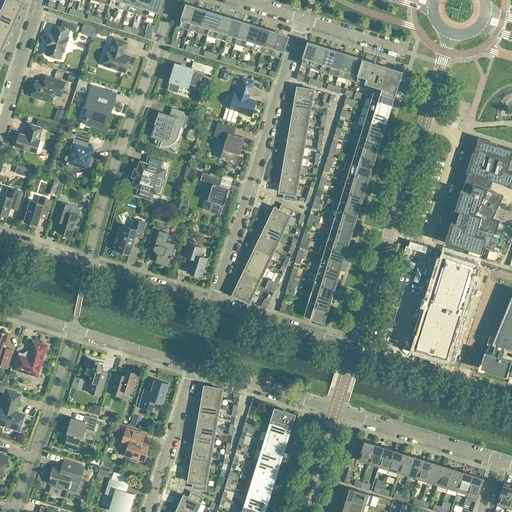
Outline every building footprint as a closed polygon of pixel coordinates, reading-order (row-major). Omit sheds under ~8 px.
[(19,11),(24,2),(19,0),(5,0),(4,4),(19,11)] [(127,10),(130,0),(120,0),(118,7),(127,10)] [(136,13),(140,0),(130,0),(127,10),(136,13)] [(146,16),(150,0),(140,0),(136,13),(146,16)] [(155,19),(161,0),(150,0),(146,16),(155,19)] [(15,20),(19,11),(4,4),(0,13),(15,20)] [(188,29),(195,7),(186,4),(179,26),(188,29)] [(198,32),(205,10),(195,7),(188,29),(198,32)] [(207,35),(214,12),(205,10),(198,32),(207,35)] [(0,23),(11,28),(15,20),(0,13),(0,12),(0,23)] [(216,38),(223,15),(214,12),(207,35),(216,38)] [(225,41),(232,18),(223,15),(216,38),(225,41)] [(234,44),(241,21),(232,18),(225,41),(234,44)] [(68,37),(67,37),(69,30),(75,32),(77,25),(62,21),(60,27),(54,25),(52,32),(51,32),(46,47),(47,47),(45,54),(60,59),(62,52),(63,52),(68,37)] [(244,46),(251,24),(241,21),(234,44),(244,46)] [(0,33),(7,37),(11,28),(0,23),(0,33)] [(82,29),(92,32),(94,27),(84,24),(82,29)] [(253,49),(260,27),(251,24),(244,46),(253,49)] [(262,52),(269,30),(260,27),(253,49),(262,52)] [(271,55),(278,33),(269,30),(262,52),(271,55)] [(146,32),(144,38),(150,40),(152,34),(146,32)] [(281,58),(288,35),(278,33),(271,55),(281,58)] [(123,55),(127,43),(114,39),(110,51),(109,50),(108,52),(107,53),(106,54),(105,54),(104,55),(104,56),(104,57),(103,58),(103,59),(103,60),(104,61),(104,62),(105,63),(104,65),(125,72),(130,57),(123,55)] [(310,67),(317,45),(308,42),(301,64),(310,67)] [(319,70),(326,47),(317,45),(310,67),(319,70)] [(328,73),(335,50),(326,47),(319,70),(328,73)] [(88,49),(88,58),(101,58),(101,50),(88,49)] [(338,76),(345,53),(335,50),(328,73),(338,76)] [(347,79),(354,56),(345,53),(338,76),(347,79)] [(356,81),(363,59),(354,56),(347,79),(356,81)] [(393,71),(392,71),(390,71),(389,67),(363,59),(356,81),(357,82),(358,79),(375,85),(374,89),(394,95),(401,72),(399,72),(396,71),(393,71)] [(198,86),(203,72),(175,64),(175,65),(167,90),(177,93),(180,83),(187,85),(188,83),(198,86)] [(210,75),(213,67),(205,65),(203,72),(210,75)] [(223,70),(221,78),(224,80),(227,79),(229,72),(223,70)] [(60,97),(62,89),(65,83),(45,76),(43,83),(36,81),(31,96),(51,102),(53,95),(60,97)] [(256,101),(248,99),(253,81),(242,77),(236,95),(234,94),(232,101),(231,102),(229,105),(230,107),(226,119),(236,122),(239,111),(242,112),(242,114),(251,117),(256,101)] [(110,114),(113,101),(116,94),(92,86),(85,106),(90,107),(85,123),(95,126),(96,125),(103,127),(107,113),(110,114)] [(312,99),(314,90),(297,87),(295,96),(312,99)] [(371,98),(391,105),(394,95),(374,89),(371,98)] [(310,109),(312,99),(295,96),(294,106),(310,109)] [(388,114),(391,105),(371,98),(368,108),(388,114)] [(309,118),(310,109),(294,106),(292,116),(309,118)] [(178,137),(181,127),(183,128),(188,113),(172,108),(169,116),(160,113),(160,112),(159,112),(154,124),(155,124),(155,123),(156,124),(152,135),(156,137),(154,142),(156,143),(157,144),(158,144),(160,145),(160,147),(160,145),(162,146),(164,146),(166,146),(167,146),(168,145),(170,145),(171,144),(172,143),(174,142),(175,141),(176,140),(177,139),(177,138),(178,137)] [(385,123),(388,114),(368,108),(365,117),(385,123)] [(60,124),(62,112),(55,111),(54,123),(60,124)] [(307,128),(309,118),(292,116),(290,125),(307,128)] [(382,132),(385,123),(365,117),(362,126),(382,132)] [(15,147),(35,153),(40,140),(39,139),(42,128),(47,129),(49,123),(38,120),(36,126),(29,124),(25,135),(19,133),(15,147)] [(241,149),(244,139),(233,135),(236,128),(218,122),(214,136),(226,140),(220,158),(227,160),(226,163),(238,166),(237,166),(237,156),(236,156),(239,148),(241,149)] [(305,137),(307,128),(290,125),(289,135),(305,137)] [(379,141),(382,132),(362,126),(359,135),(379,141)] [(65,130),(63,137),(69,139),(71,132),(65,130)] [(194,144),(197,134),(188,132),(185,141),(194,144)] [(91,154),(92,150),(87,148),(90,138),(76,133),(72,144),(73,144),(70,154),(65,157),(65,159),(68,167),(71,168),(76,165),(86,169),(87,167),(90,168),(94,155),(91,154)] [(376,150),(379,141),(359,135),(354,134),(351,143),(357,144),(376,150)] [(304,147),(305,137),(289,135),(287,144),(304,147)] [(503,196),(488,188),(492,180),(502,183),(511,188),(511,149),(496,145),(496,143),(478,138),(473,153),(472,153),(466,172),(467,173),(462,190),(461,189),(455,209),(456,209),(452,221),(451,221),(444,243),(464,249),(464,247),(481,253),(483,246),(490,250),(494,252),(500,231),(496,230),(499,221),(491,219),(503,196)] [(302,156),(304,147),(287,144),(285,154),(302,156)] [(374,160),(376,150),(357,144),(354,153),(374,160)] [(371,169),(374,160),(354,153),(351,163),(371,169)] [(300,166),(302,156),(285,154),(284,163),(300,166)] [(158,195),(166,168),(161,167),(163,160),(148,155),(146,163),(140,161),(138,169),(134,168),(131,177),(135,178),(132,186),(137,187),(135,195),(151,200),(153,193),(158,195)] [(299,175),(300,166),(284,163),(282,173),(299,175)] [(368,178),(371,169),(351,163),(348,172),(368,178)] [(190,167),(187,175),(194,177),(196,169),(190,167)] [(224,205),(229,189),(219,186),(222,178),(202,172),(200,180),(212,184),(207,200),(212,202),(209,211),(219,214),(222,205),(224,205)] [(365,187),(368,178),(348,172),(345,181),(365,187)] [(297,185),(299,175),(282,173),(281,182),(297,185)] [(362,197),(365,187),(345,181),(342,190),(362,197)] [(294,200),(297,185),(281,182),(279,192),(285,193),(284,199),(294,200)] [(16,209),(22,192),(8,188),(6,196),(0,194),(0,213),(7,216),(10,207),(16,209)] [(359,206),(362,197),(342,190),(339,199),(359,206)] [(46,218),(51,201),(39,197),(38,202),(30,200),(24,221),(37,225),(40,216),(46,218)] [(356,215),(359,206),(339,199),(337,209),(356,215)] [(74,224),(77,215),(71,214),(69,211),(71,206),(59,202),(53,221),(60,223),(57,232),(71,236),(73,228),(76,226),(74,224)] [(179,210),(187,212),(189,206),(181,204),(179,210)] [(286,224),(293,210),(282,205),(279,210),(274,207),(270,216),(286,224)] [(356,215),(337,209),(333,207),(330,216),(334,218),(354,224),(356,215)] [(282,233),(286,224),(270,216),(266,225),(282,233)] [(351,233),(354,224),(334,218),(331,227),(351,233)] [(129,254),(135,235),(141,237),(146,223),(136,220),(132,222),(130,228),(123,226),(119,228),(113,245),(117,253),(121,251),(129,254)] [(169,266),(176,244),(168,241),(169,238),(169,237),(169,236),(169,235),(169,234),(168,233),(167,232),(166,232),(160,230),(160,228),(153,225),(146,250),(158,253),(155,261),(154,262),(169,266)] [(278,241),(282,233),(266,225),(261,234),(278,241)] [(348,242),(351,233),(331,227),(328,236),(348,242)] [(274,250),(278,241),(261,234),(257,242),(274,250)] [(345,252),(348,242),(328,236),(325,245),(345,252)] [(270,259),(274,250),(257,242),(253,251),(270,259)] [(201,276),(207,258),(199,256),(202,248),(187,243),(184,256),(191,258),(187,272),(201,276)] [(321,244),(318,253),(322,255),(342,261),(345,252),(325,245),(321,244)] [(266,268),(270,259),(253,251),(249,260),(266,268)] [(339,270),(342,261),(322,255),(319,264),(339,270)] [(443,255),(415,347),(447,357),(475,265),(443,255)] [(261,276),(266,268),(249,260),(245,268),(261,276)] [(336,279),(339,270),(319,264),(316,273),(336,279)] [(257,285),(261,276),(245,268),(241,277),(257,285)] [(336,279),(316,273),(311,271),(308,280),(314,282),(334,288),(336,279)] [(253,294),(257,285),(241,277),(237,286),(253,294)] [(331,298),(334,288),(314,282),(311,291),(331,298)] [(249,303),(253,294),(237,286),(232,295),(249,303)] [(328,307),(331,298),(311,291),(308,300),(328,307)] [(323,321),(328,307),(308,300),(303,315),(323,321)] [(511,349),(511,300),(495,342),(492,353),(484,351),(479,368),(499,374),(499,375),(500,375),(500,374),(506,376),(507,372),(508,372),(509,372),(508,372),(511,359),(501,356),(506,347),(511,349)] [(282,303),(279,312),(285,314),(287,305),(282,303)] [(292,318),(291,324),(312,328),(313,323),(292,318)] [(12,350),(6,348),(10,334),(0,331),(0,366),(6,368),(12,350)] [(40,368),(47,346),(32,341),(29,353),(28,353),(26,354),(25,355),(19,353),(14,370),(28,374),(29,376),(34,377),(35,376),(37,377),(38,375),(40,374),(41,369),(40,368)] [(108,373),(101,371),(104,363),(88,358),(85,365),(87,366),(83,379),(91,381),(87,392),(100,396),(108,373)] [(131,393),(138,374),(124,370),(122,375),(116,373),(110,393),(122,397),(123,391),(131,393)] [(162,403),(168,383),(155,379),(152,389),(149,390),(144,389),(139,407),(151,411),(154,401),(162,403)] [(220,398),(222,389),(204,385),(202,395),(220,398)] [(15,412),(20,395),(7,391),(2,408),(0,407),(0,423),(14,428),(13,430),(20,432),(22,426),(20,425),(23,415),(15,412)] [(219,408),(220,398),(202,395),(201,405),(219,408)] [(217,417),(219,408),(201,405),(199,414),(217,417)] [(290,429),(294,414),(274,408),(270,423),(290,429)] [(216,427),(217,417),(199,414),(197,424),(216,427)] [(83,437),(86,429),(93,431),(97,419),(85,415),(83,422),(71,418),(68,428),(70,429),(67,436),(66,436),(62,444),(61,443),(61,444),(77,449),(81,437),(83,437)] [(133,415),(130,424),(139,427),(142,418),(133,415)] [(115,421),(112,431),(118,432),(121,422),(115,421)] [(287,438),(290,429),(270,423),(267,432),(287,438)] [(214,436),(216,427),(197,424),(196,433),(214,436)] [(136,442),(139,432),(126,428),(122,442),(128,445),(125,455),(132,457),(131,459),(132,460),(136,462),(137,461),(138,459),(144,461),(149,445),(136,442)] [(284,448),(287,438),(267,432),(264,441),(284,448)] [(212,446),(214,436),(196,433),(194,443),(212,446)] [(281,457),(284,448),(264,441),(261,450),(281,457)] [(369,463),(374,444),(364,441),(358,460),(369,463)] [(211,455),(212,446),(194,443),(193,452),(211,455)] [(378,466),(384,447),(374,444),(369,463),(378,466)] [(388,469),(394,450),(384,447),(378,466),(388,469)] [(278,466),(281,457),(261,450),(258,460),(278,466)] [(398,472),(404,453),(394,450),(388,469),(398,472)] [(209,465),(211,455),(193,452),(191,462),(209,465)] [(408,475),(414,456),(404,453),(398,472),(408,475)] [(418,478),(424,459),(414,456),(408,475),(418,478)] [(428,481),(433,462),(424,459),(418,478),(428,481)] [(275,475),(278,466),(258,460),(255,469),(275,475)] [(79,483),(84,467),(64,461),(61,469),(53,467),(50,476),(51,477),(49,483),(55,485),(56,487),(60,488),(63,487),(67,489),(69,481),(71,480),(79,483)] [(207,474),(209,465),(191,462),(189,471),(207,474)] [(437,484),(443,465),(433,462),(428,481),(437,484)] [(447,488),(453,469),(443,465),(437,484),(447,488)] [(273,484),(275,475),(255,469),(253,478),(273,484)] [(457,491),(463,472),(453,469),(447,488),(457,491)] [(205,490),(207,474),(189,471),(188,481),(193,482),(192,488),(205,490)] [(467,494),(473,475),(463,472),(457,491),(467,494)] [(477,497),(483,478),(473,475),(467,494),(477,497)] [(270,494),(273,484),(253,478),(250,487),(270,494)] [(114,511),(128,511),(134,494),(125,491),(127,485),(110,479),(106,494),(114,496),(109,510),(114,511)] [(507,507),(511,491),(511,486),(503,484),(497,504),(507,507)] [(267,503),(270,494),(250,487),(247,496),(267,503)] [(370,506),(372,495),(349,488),(346,498),(365,504),(370,506)] [(196,511),(202,497),(191,492),(189,497),(183,495),(179,504),(196,511)] [(264,511),(267,503),(247,496),(244,506),(264,511)] [(355,511),(362,511),(365,504),(346,498),(343,508),(355,511)] [(30,501),(28,506),(39,509),(41,504),(30,501)]
